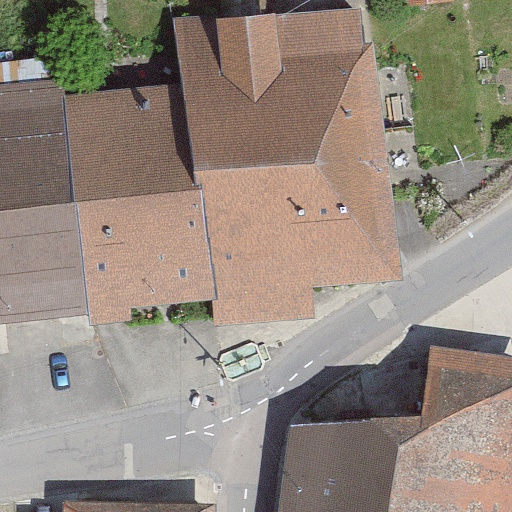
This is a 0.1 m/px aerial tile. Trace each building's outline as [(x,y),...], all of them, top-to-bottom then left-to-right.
[(459,0),(408,0),(410,9),(460,3),(459,0)] [(195,83),(226,302),(225,331),(326,323),(325,286),(414,284),(386,40),(373,41),(372,14),(188,21),(195,83)] [(142,307),(226,302),(195,83),(77,96),(93,315),(91,330),(141,328),(142,307)] [(0,326),(93,315),(77,96),(0,100),(0,326)] [(511,511),(511,363),(441,346),(424,416),(415,511),(511,511)] [(415,511),(424,416),(302,425),(293,511),(415,511)] [(205,511),(205,506),(74,503),(73,511),(205,511)]
